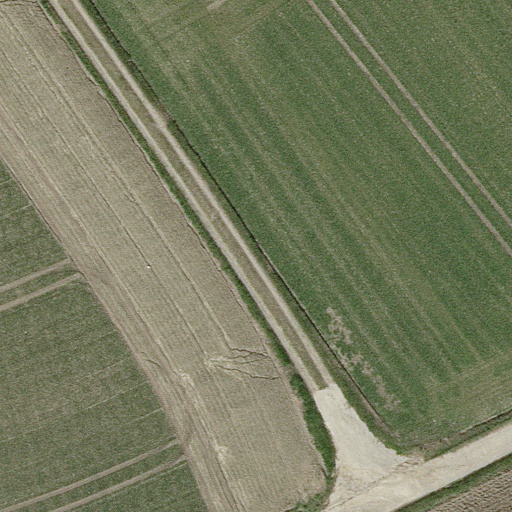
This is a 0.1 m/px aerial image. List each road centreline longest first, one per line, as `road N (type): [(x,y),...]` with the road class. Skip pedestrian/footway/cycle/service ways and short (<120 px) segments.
road 1 (track): [(386,510),(54,0)]
road 2 (track): [(511,443),(383,511)]
